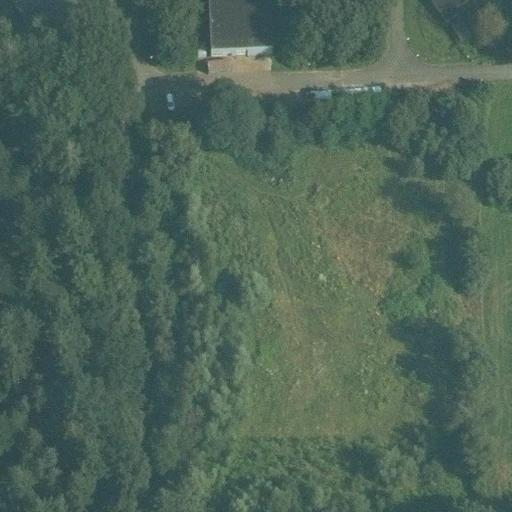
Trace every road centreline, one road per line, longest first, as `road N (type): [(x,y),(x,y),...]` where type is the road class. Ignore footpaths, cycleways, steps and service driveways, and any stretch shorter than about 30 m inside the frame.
road 1 (track): [(138,77),(121,163),(139,511)]
road 2 (residential): [(126,0),(132,59),(138,77),(150,81),(398,75)]
road 3 (track): [(130,117),(216,165),(250,195),(292,315)]
road 4 (track): [(128,127),(60,148),(0,149)]
